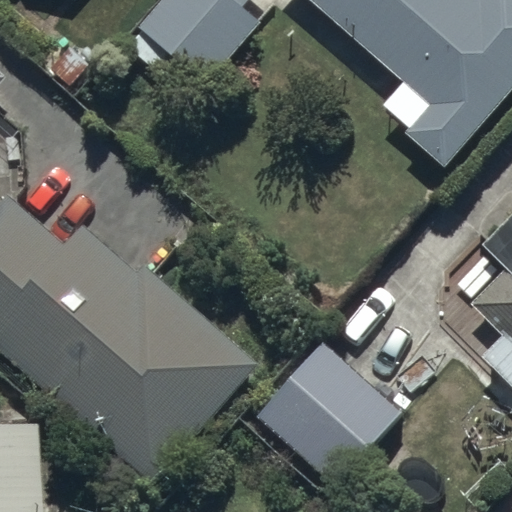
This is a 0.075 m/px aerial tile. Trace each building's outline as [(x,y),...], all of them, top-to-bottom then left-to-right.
[(167,0),(139,35),(210,95),(262,33),(249,22),(267,0),(167,0)] [(297,0),(434,118),(408,149),(450,186),(511,114),(511,0),(485,0),(484,1),(482,0),(297,0)] [(0,100),(10,89),(0,79),(0,100)] [(0,209),(0,368),(156,498),(263,377),(146,281),(143,285),(85,237),(69,255),(6,203),(0,209)] [(511,226),(484,255),(507,278),(474,312),(511,348),(511,226)] [(389,408),(351,375),(321,348),(246,431),(335,511),(411,428),(389,408)] [(47,511),(43,436),(0,439),(0,511),(47,511)]
